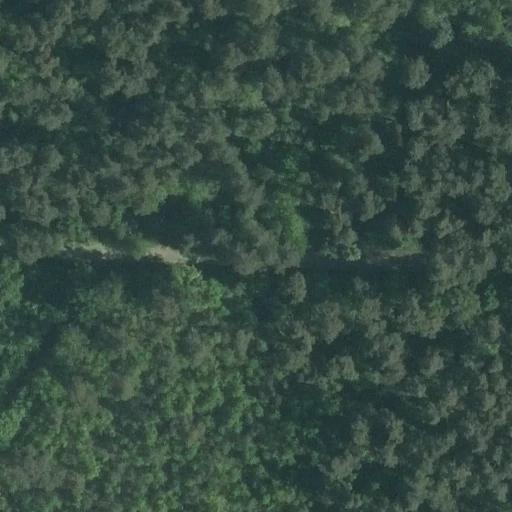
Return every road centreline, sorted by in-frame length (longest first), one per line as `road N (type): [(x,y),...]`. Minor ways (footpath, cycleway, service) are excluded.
road 1 (unclassified): [(0,248),(511,268)]
road 2 (track): [(114,253),(0,406)]
